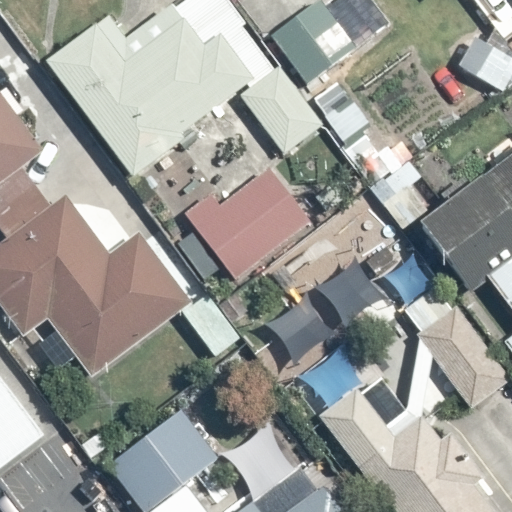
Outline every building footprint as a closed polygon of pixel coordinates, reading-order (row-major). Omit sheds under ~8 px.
[(320,126),(321,125),(305,105),(222,0),(177,0),(123,42),(102,15),(39,64),(128,177),(234,94),(282,156),(320,126)] [(330,0),(322,6),(318,0),(248,0),(243,4),(302,89),(389,28),(368,0),(330,0)] [(395,227),(421,210),(408,190),(418,183),(404,162),(387,173),(362,134),(371,128),(338,78),(309,97),(395,227)] [(38,153),(0,106),(0,235),(1,237),(0,238),(0,312),(21,338),(41,322),(88,380),(186,301),(129,230),(106,249),(59,192),(46,203),(18,169),(38,153)] [(511,140),(410,222),(462,287),(511,246),(511,140)] [(304,226),(259,166),(184,221),(229,282),(304,226)] [(511,254),(480,281),(511,318),(511,337),(499,348),(511,363),(511,254)] [(381,273),(404,307),(399,311),(466,409),(504,383),(437,285),(431,289),(408,255),(381,273)] [(0,371),(0,472),(49,436),(0,371)] [(351,387),(314,416),(391,511),(505,511),(415,400),(382,426),(351,387)] [(338,511),(320,486),(282,511),(255,511),(246,498),(226,511),(200,511),(182,485),(215,462),(178,409),(101,462),(136,511),(338,511)]
